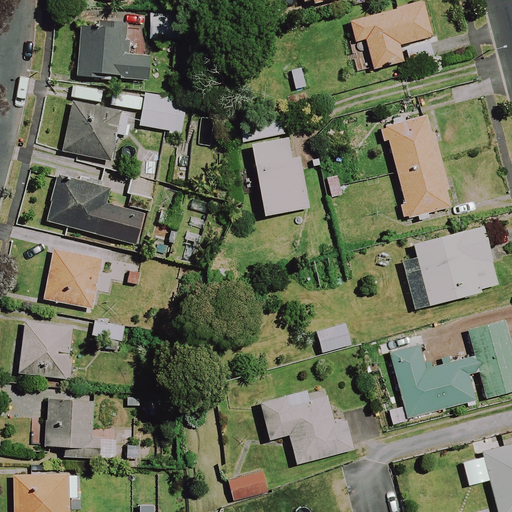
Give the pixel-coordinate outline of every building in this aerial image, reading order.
[(436,63),(420,3),(347,23),(353,45),(363,42),(371,73),(404,64),(406,72),(436,63)] [(118,21),(69,16),(63,71),(112,76),(118,21)] [(107,103),(62,95),(52,149),(98,156),(107,103)] [(138,128),(168,133),(167,137),(179,139),(179,134),(184,101),(143,95),(138,128)] [(283,137),(278,111),(236,119),(240,145),(283,137)] [(379,144),(386,143),(401,203),(397,203),(401,221),(405,220),(415,218),(416,223),(428,219),(427,215),(450,209),(427,117),(401,124),(400,119),(375,125),(379,144)] [(292,139),(246,149),(261,220),(307,210),(292,139)] [(97,183),(44,170),(32,217),(85,230),(97,183)] [(342,197),(337,175),(323,179),(328,200),(342,197)] [(154,188),(130,181),(126,196),(151,202),(154,188)] [(496,290),(480,227),(410,245),(414,261),(400,264),(412,311),(496,290)] [(91,247),(42,238),(34,288),(82,296),(91,247)] [(477,409),(475,403),(511,393),(511,350),(504,322),(465,333),(472,359),(423,372),(416,346),(387,354),(405,421),(454,408),(456,415),(477,409)] [(72,331),(24,324),(16,376),(65,383),(72,331)] [(122,333),(94,324),(86,346),(114,356),(122,333)] [(349,347),(343,325),(314,334),(320,355),(349,347)] [(325,398),(306,403),(304,394),(258,406),(267,442),(286,438),(294,466),(350,452),(342,422),(332,424),(325,398)] [(92,404),(42,402),(40,448),(90,450),(92,404)] [(511,511),(511,445),(480,454),(495,511),(511,511)] [(267,493),(261,472),(226,482),(232,503),(267,493)] [(75,499),(75,476),(12,476),(11,511),(67,511),(68,499),(75,499)]
